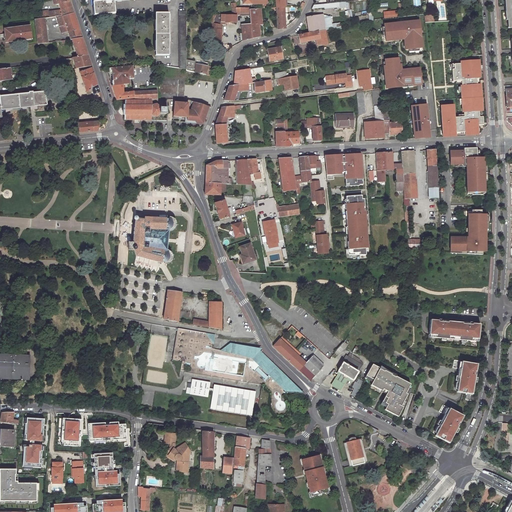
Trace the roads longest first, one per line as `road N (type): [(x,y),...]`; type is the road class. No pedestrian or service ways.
road 1 (residential): [(197,155),(494,140)]
road 2 (tertiary): [(199,198),(229,280),(268,349),(316,398)]
road 3 (residential): [(311,0),(292,30),(236,53),(197,155)]
road 4 (residential): [(316,419),(293,440),(137,414)]
road 5 (secondary): [(502,310),(502,139)]
road 6 (secondary): [(494,140),(493,309)]
road 7 (secondary): [(468,469),(493,391),(502,310)]
road 8 (secondary): [(493,309),(479,412),(452,460)]
road 9 (secondary): [(484,0),(494,140)]
road 10 (tertiary): [(116,133),(73,0)]
road 11 (secondary): [(502,139),(492,0)]
road 12 (residential): [(137,414),(0,408)]
road 13 (tertiary): [(340,407),(452,460)]
